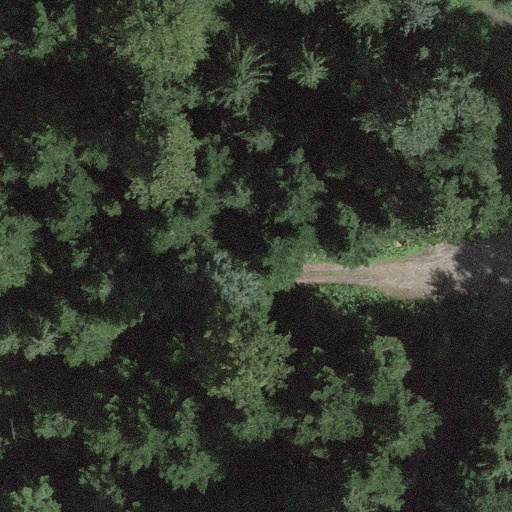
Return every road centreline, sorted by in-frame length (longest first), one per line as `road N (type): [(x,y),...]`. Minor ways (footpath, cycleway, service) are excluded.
road 1 (track): [(0,296),(122,271),(340,268),(488,305)]
road 2 (track): [(511,259),(431,439),(409,511)]
